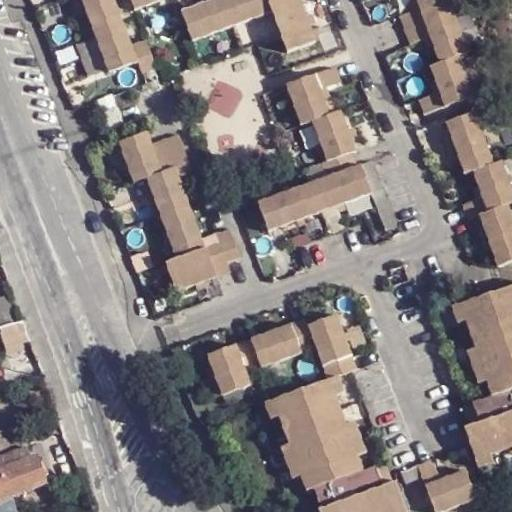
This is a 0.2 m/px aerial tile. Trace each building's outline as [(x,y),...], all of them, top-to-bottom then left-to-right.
[(88,0),(115,71),(144,61),(121,0),(88,0)] [(206,0),(185,7),(197,37),(277,8),(273,0),(206,0)] [(307,0),(273,0),(277,8),(293,48),(322,38),(307,0)] [(418,0),(422,10),(402,17),(412,45),(432,38),(442,64),(462,58),(471,54),(451,0),(418,0)] [(73,40),(86,75),(109,67),(96,32),(73,40)] [(442,64),(433,68),(443,93),(421,101),(427,115),(477,97),(462,58),(442,64)] [(332,68),(282,86),(296,127),(318,120),(325,116),(317,91),(337,83),(332,68)] [(325,116),(318,120),(332,160),(358,152),(362,150),(347,110),(325,116)] [(477,114),(448,124),(467,176),(476,173),(497,165),(477,114)] [(149,130),(120,139),(135,180),(150,175),(164,170),(155,145),(149,130)] [(183,135),(155,145),(164,170),(177,166),(180,172),(194,167),(183,135)] [(332,160),(330,161),(336,175),(261,202),(272,232),(377,195),(366,165),(363,166),(358,152),(332,160)] [(497,165),(476,173),(486,200),(466,207),(471,221),(483,217),(511,207),(511,206),(511,181),(505,163),(497,165)] [(164,170),(150,175),(180,257),(207,247),(180,172),(177,166),(164,170)] [(511,207),(483,217),(502,269),(511,265),(511,207)] [(234,231),(220,236),(222,242),(231,263),(244,259),(234,231)] [(180,257),(168,261),(179,291),(233,272),(231,263),(222,242),(207,247),(180,257)] [(511,287),(465,304),(498,394),(481,400),(488,422),(473,427),(485,459),(511,449),(511,287)] [(0,298),(0,327),(26,321),(17,294),(0,298)] [(344,314),(315,324),(321,343),(336,379),(365,369),(344,314)] [(311,318),(298,323),(308,348),(321,343),(315,324),(311,318)] [(298,323),(258,336),(267,362),(268,366),(308,352),(308,348),(298,323)] [(258,336),(243,342),(253,367),(267,362),(258,336)] [(253,367),(243,342),(215,352),(230,392),(258,382),(253,367)] [(413,511),(403,483),(389,488),(382,467),(371,470),(336,379),(280,399),(313,490),(322,487),(329,508),(327,509),(328,511),(413,511)] [(0,511),(15,511),(10,496),(47,485),(37,455),(30,457),(19,425),(0,430),(0,511)] [(448,511),(485,499),(474,469),(448,478),(440,458),(426,463),(444,511),(448,511)]
